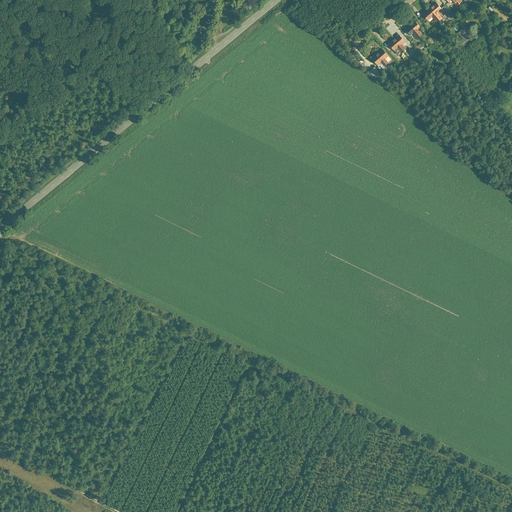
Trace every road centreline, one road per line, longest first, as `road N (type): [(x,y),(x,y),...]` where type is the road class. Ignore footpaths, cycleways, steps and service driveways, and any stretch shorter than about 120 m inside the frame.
road 1 (track): [(511,486),(132,302)]
road 2 (tertiary): [(277,0),(0,231)]
road 3 (track): [(249,352),(178,511)]
road 4 (track): [(0,456),(118,511)]
